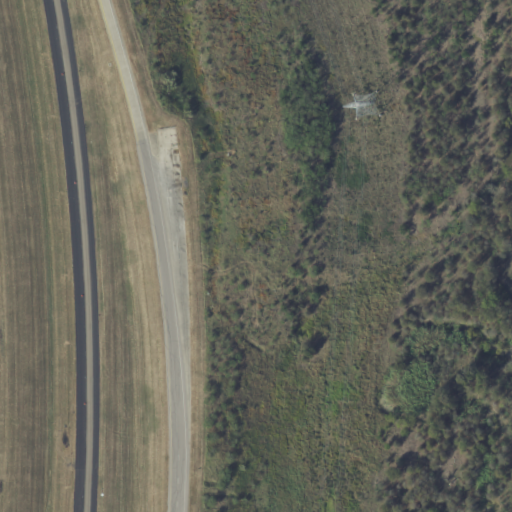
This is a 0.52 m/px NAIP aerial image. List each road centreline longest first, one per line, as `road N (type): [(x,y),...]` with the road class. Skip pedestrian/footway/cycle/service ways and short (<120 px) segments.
road 1 (motorway): [(175,511),(172,328),(141,136),(103,0)]
road 2 (motorway): [(84,511),(82,239),(53,0)]
